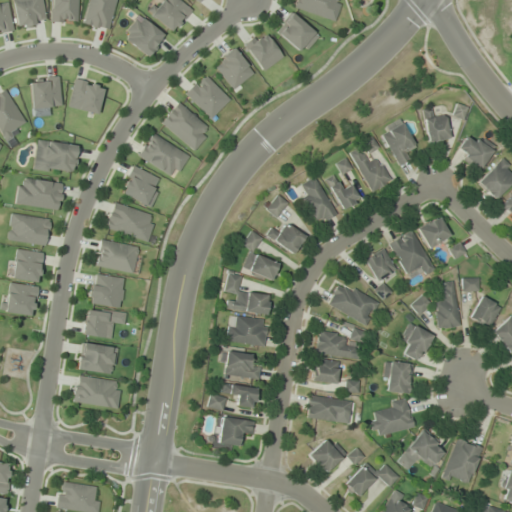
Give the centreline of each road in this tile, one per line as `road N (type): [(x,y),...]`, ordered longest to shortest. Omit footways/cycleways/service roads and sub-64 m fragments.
road 1 (tertiary): [(419,0),(395,33),(241,165),(206,217),(179,290),(145,511)]
road 2 (residential): [(26,511),(83,203),(128,120),(169,66),(247,1)]
road 3 (residential): [(440,184),(342,237),(316,263),(290,332),(261,511)]
road 4 (residential): [(0,440),(34,456),(115,467),(153,461),(118,444),(0,423)]
road 5 (residential): [(153,461),(290,487),(324,511)]
road 6 (residential): [(153,88),(54,50),(0,62)]
road 7 (residential): [(426,0),(511,116)]
